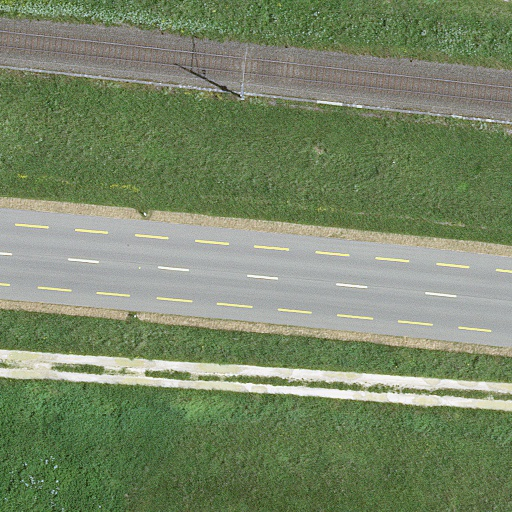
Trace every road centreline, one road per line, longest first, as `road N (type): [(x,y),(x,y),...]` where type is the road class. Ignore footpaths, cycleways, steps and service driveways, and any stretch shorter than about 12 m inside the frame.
road 1 (primary): [(511,306),(0,256)]
road 2 (track): [(0,364),(511,401)]
